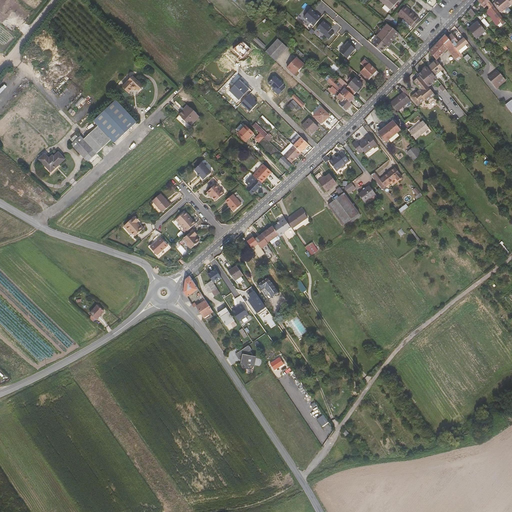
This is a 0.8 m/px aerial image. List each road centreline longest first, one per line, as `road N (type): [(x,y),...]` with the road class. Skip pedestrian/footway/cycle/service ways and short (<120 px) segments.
road 1 (track): [(511,258),(394,351),(291,491),(239,511)]
road 2 (residential): [(472,0),(226,237)]
road 3 (tertiary): [(172,300),(217,351),(320,511)]
road 4 (secondary): [(0,395),(98,344),(154,300)]
road 5 (unclassified): [(0,203),(56,234),(139,261),(156,282)]
